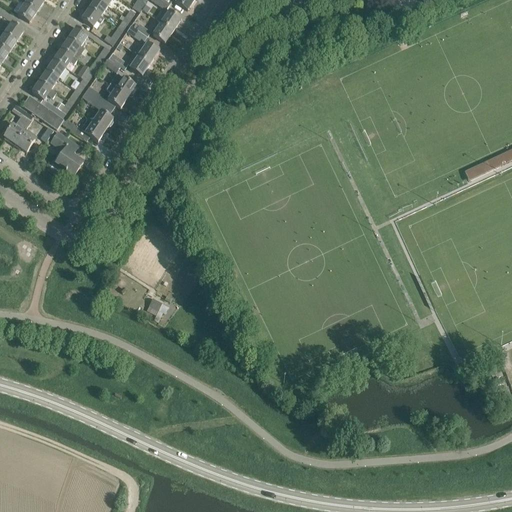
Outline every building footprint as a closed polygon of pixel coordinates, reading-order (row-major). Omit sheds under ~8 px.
[(40,0),(28,0),(25,6),(37,14),(44,3),(40,0)] [(97,0),(96,0),(90,11),(101,18),(105,13),(108,15),(111,10),(108,7),(97,0)] [(166,12),(171,6),(162,0),(150,0),(150,1),(160,8),(166,12)] [(162,0),(171,6),(173,2),(177,4),(179,6),(188,12),(196,0),(162,0)] [(430,0),(425,3),(430,12),(452,0),(430,0)] [(137,2),(134,6),(133,9),(140,14),(145,7),(137,2)] [(37,14),(25,6),(18,16),(29,24),(37,14)] [(101,18),(90,11),(82,21),(93,29),(97,24),(100,26),(104,20),(101,18)] [(131,12),(126,20),(130,22),(135,14),(131,12)] [(166,12),(158,22),(161,24),(173,33),(177,27),(181,21),(181,22),(182,21),(173,15),(169,13),(166,12)] [(126,20),(118,30),(122,33),(130,22),(126,20)] [(12,24),(5,35),(17,43),(24,32),(12,24)] [(173,33),(161,24),(153,36),(165,45),(166,44),(165,44),(169,38),(169,39),(173,33)] [(136,26),(133,30),(147,39),(151,34),(140,26),(139,27),(136,26)] [(147,39),(133,30),(131,28),(127,34),(143,45),(147,39)] [(76,29),(69,40),(82,49),(89,38),(76,29)] [(122,33),(118,30),(112,40),(108,38),(105,42),(113,47),(122,33)] [(5,35),(0,42),(0,47),(9,54),(17,43),(5,35)] [(69,40),(62,51),(74,60),(78,54),(82,56),(85,52),(81,50),(82,49),(69,40)] [(147,45),(139,57),(150,65),(154,59),(155,60),(159,53),(147,45)] [(0,47),(0,63),(2,65),(9,54),(0,47)] [(105,48),(97,59),(102,63),(109,52),(105,48)] [(62,51),(54,62),(67,70),(71,65),(74,67),(77,63),(74,60),(62,51)] [(109,61),(125,72),(129,66),(113,55),(109,61)] [(150,65),(139,57),(130,70),(142,78),(147,72),(146,71),(150,65)] [(97,59),(90,70),(95,73),(102,63),(97,59)] [(54,62),(47,72),(60,81),(67,70),(54,62)] [(105,66),(117,74),(120,70),(108,62),(105,66)] [(84,66),(77,77),(82,81),(87,84),(95,73),(90,70),(84,66)] [(47,72),(39,83),(52,92),(60,81),(47,72)] [(113,82),(110,86),(116,91),(128,99),(131,94),(133,95),(137,90),(135,89),(136,88),(118,76),(114,82),(113,82)] [(82,81),(75,92),(80,95),(87,84),(82,81)] [(52,92),(39,83),(32,94),(45,103),(49,97),(53,100),(56,96),(52,93),(52,92)] [(116,91),(110,86),(106,91),(113,95),(108,102),(121,110),(128,99),(116,91)] [(90,89),(86,94),(98,102),(101,97),(90,89)] [(75,92),(68,103),(72,106),(80,95),(75,92)] [(98,102),(86,94),(82,99),(94,108),(98,102)] [(61,126),(63,127),(65,123),(62,121),(44,108),(38,104),(29,98),(23,108),(31,113),(49,126),(57,132),(61,126)] [(48,103),(44,108),(62,121),(72,106),(68,103),(64,107),(61,112),(56,109),(48,103)] [(59,104),(56,109),(61,112),(64,107),(59,104)] [(4,139),(16,146),(24,134),(34,120),(23,112),(19,117),(22,119),(16,128),(13,126),(4,139)] [(89,120),(89,121),(106,132),(109,127),(110,128),(111,127),(114,124),(113,122),(112,122),(113,121),(101,113),(94,124),(89,120)] [(106,132),(89,121),(81,132),(98,143),(106,132)] [(65,123),(63,127),(75,135),(79,130),(68,122),(67,124),(65,123)] [(41,140),(46,143),(54,133),(48,129),(41,140)] [(24,134),(16,146),(27,154),(35,142),(24,134)] [(65,174),(66,174),(73,179),(83,164),(71,156),(73,153),(74,155),(78,149),(58,135),(52,144),(64,153),(56,165),(66,172),(65,174)] [(149,308),(147,312),(151,314),(156,317),(154,321),(159,323),(163,314),(166,315),(167,313),(166,313),(168,310),(169,308),(153,300),(149,308)]
